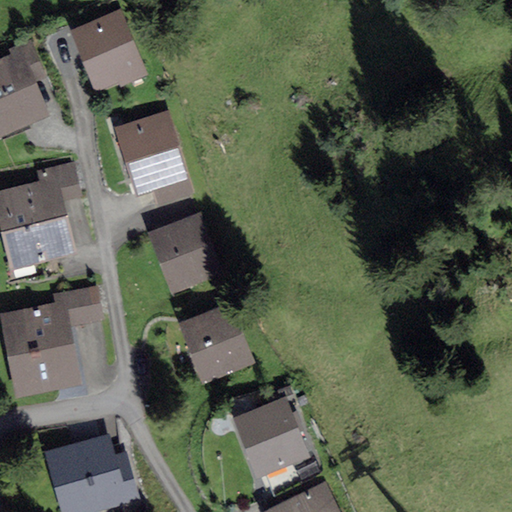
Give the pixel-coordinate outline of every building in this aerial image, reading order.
[(129,30),(80,48),(95,90),(144,72),(129,30)] [(0,78),(0,134),(47,119),(30,68),(0,78)] [(154,189),(159,203),(189,193),(164,117),(118,131),(139,194),(154,189)] [(0,189),(0,224),(10,269),(76,255),(66,200),(40,181),(0,189)] [(152,236),(175,294),(218,278),(195,220),(152,236)] [(0,312),(16,396),(84,384),(73,327),(105,321),(99,286),(53,294),(55,302),(0,312)] [(183,327),(203,384),(247,368),(227,311),(183,327)] [(296,414),(287,417),(282,405),(245,419),(275,495),(294,486),(311,477),(293,431),(301,428),(296,414)] [(50,451),(65,508),(135,490),(123,446),(115,448),(111,435),(50,451)] [(265,500),(270,511),(277,511),(301,500),(294,486),(275,495),(265,500)] [(334,511),(324,490),(301,500),(277,511),(334,511)]
